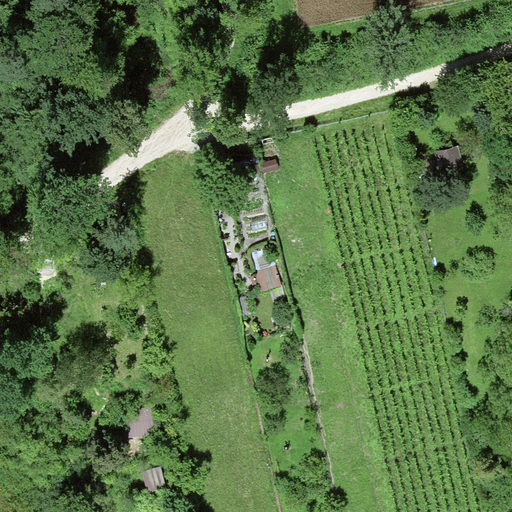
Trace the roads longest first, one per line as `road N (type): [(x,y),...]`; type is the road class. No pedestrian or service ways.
road 1 (track): [(0,249),(124,164),(184,136),(430,77),(511,44)]
road 2 (track): [(184,136),(225,80),(250,0)]
